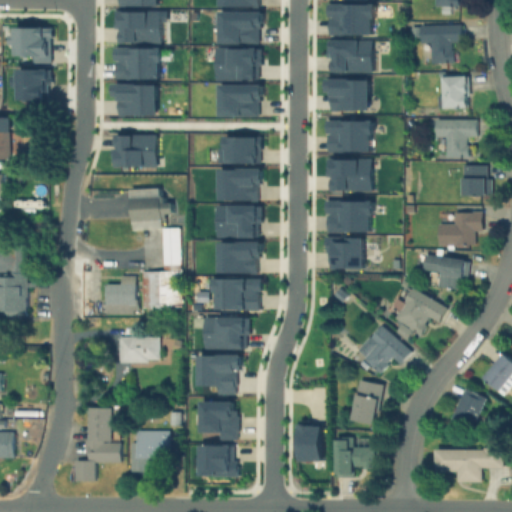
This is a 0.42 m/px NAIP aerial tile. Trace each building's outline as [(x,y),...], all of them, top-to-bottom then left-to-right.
[(466,0),(466,9),(453,9),(453,13),(442,13),(442,0),(466,0)] [(332,31),(332,2),(374,3),(373,31),(332,31)] [(163,41),(125,41),(126,26),(120,26),(119,10),(163,10),(163,41)] [(261,41),(226,41),(226,10),(268,10),(267,21),(260,22),(261,41)] [(51,61),(35,60),(35,53),(26,53),(26,54),(23,54),(23,53),(17,53),(17,43),(10,43),(11,34),(18,34),(18,25),(54,26),(53,35),(51,35),(51,61)] [(436,43),(425,43),(425,27),(465,27),(465,45),(456,45),(456,63),(435,63),(436,43)] [(372,68),(336,68),(338,39),(373,40),(372,68)] [(162,77),(120,78),(120,59),(116,59),(116,46),(165,46),(165,59),(162,59),(162,77)] [(221,74),(222,47),(260,48),(260,74),(221,74)] [(20,67),(51,68),(51,75),(53,75),(53,82),(48,82),(47,97),(20,97),(20,85),(12,85),(13,74),(20,74),(20,67)] [(471,77),(471,109),(447,109),(447,77),(471,77)] [(371,106),(332,107),(332,79),(371,79),(371,106)] [(159,113),(122,113),(123,95),(118,95),(117,83),(159,83),(159,113)] [(227,111),(226,84),(265,84),(265,94),(258,94),(258,111),(227,111)] [(0,118),(13,118),(13,158),(0,158),(0,118)] [(373,149),(328,149),(328,119),(372,120),(373,149)] [(441,140),(441,120),(480,121),(480,138),(472,138),(472,158),(449,157),(449,140),(441,140)] [(159,164),(113,165),(113,147),(121,147),(121,133),(159,133),(159,164)] [(260,161),(218,160),(218,147),(227,147),(227,135),(260,136),(260,161)] [(332,186),(332,158),(369,158),(369,166),(373,166),(373,187),(332,186)] [(492,167),(492,197),(466,197),(466,167),(492,167)] [(223,197),(223,168),(265,168),(265,178),(259,178),(259,197),(223,197)] [(166,190),(165,229),(136,229),(136,190),(166,190)] [(329,229),(329,200),(370,200),(370,229),(329,229)] [(257,234),(216,234),(217,212),(222,212),(222,204),(261,204),(261,220),(257,220),(257,234)] [(442,213),(485,213),(485,233),(477,233),(477,247),(442,247),(442,213)] [(186,234),(186,309),(145,309),(145,273),(168,273),(168,234),(186,234)] [(327,265),(327,236),(363,236),(362,266),(327,265)] [(227,270),(227,255),(220,255),(221,241),(262,241),(262,252),(257,252),(257,271),(227,270)] [(32,246),(32,316),(3,316),(3,246),(32,246)] [(433,284),(436,274),(424,270),(429,253),(470,258),(460,292),(433,284)] [(219,306),(220,287),(216,287),(217,276),(259,276),(259,306),(219,306)] [(139,277),(139,315),(109,315),(109,286),(123,286),(123,277),(139,277)] [(416,289),(449,307),(442,319),(431,313),(420,333),(398,321),(416,289)] [(101,304),(101,317),(87,317),(87,304),(101,304)] [(207,344),(207,314),(247,314),(246,344),(207,344)] [(383,326),(412,350),(402,363),(396,359),(384,374),(360,355),(383,326)] [(165,337),(165,361),(151,361),(151,364),(122,364),(122,338),(141,338),(141,337),(165,337)] [(201,384),(202,353),(240,353),(239,389),(220,389),(220,384),(201,384)] [(487,379),(508,356),(511,359),(511,385),(504,395),(487,379)] [(364,381),(387,387),(378,426),(355,421),(364,381)] [(470,389),(492,398),(477,431),(456,422),(470,389)] [(203,401),(237,401),(237,409),(238,409),(238,414),(240,414),(240,430),(239,430),(239,437),(223,437),(223,430),(203,431),(203,401)] [(124,408),(124,464),(100,464),(100,483),(80,483),(80,462),(92,462),(92,408),(124,408)] [(185,412),(185,426),(175,426),(175,412),(185,412)] [(300,457),(301,421),(324,421),(325,458),(300,457)] [(172,431),(172,459),(154,459),(154,474),(137,474),(137,431),(172,431)] [(0,432),(17,432),(17,461),(0,461),(0,432)] [(356,439),(356,447),(375,448),(375,469),(356,469),(356,476),(339,476),(339,439),(356,439)] [(203,475),(203,445),(218,445),(218,444),(235,444),(235,460),(238,460),(238,465),(241,465),(241,475),(203,475)] [(485,468),(485,482),(458,482),(458,468),(439,468),(439,450),(504,450),(504,468),(485,468)]
